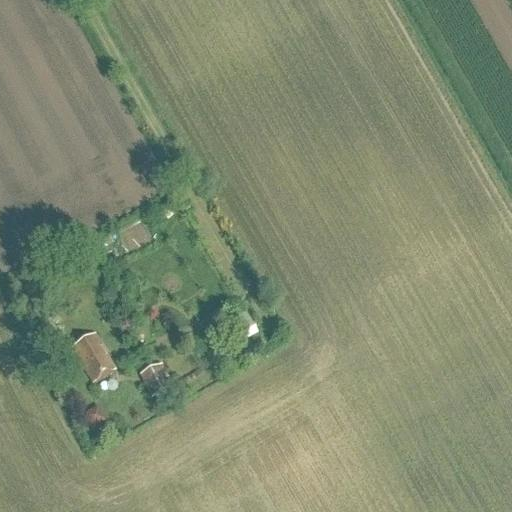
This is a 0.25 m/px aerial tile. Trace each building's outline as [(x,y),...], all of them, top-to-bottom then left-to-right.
[(257,338),(245,318),(219,332),(226,345),(231,342),(236,350),(257,338)] [(115,371),(94,336),(70,351),(81,368),(82,367),(93,384),(115,371)] [(128,336),(120,340),(123,346),(131,342),(128,336)] [(82,390),(65,350),(38,362),(46,381),(57,376),(67,397),(82,390)] [(139,377),(150,401),(171,391),(166,381),(168,380),(162,366),(139,377)] [(82,418),(91,432),(106,423),(97,409),(82,418)]
